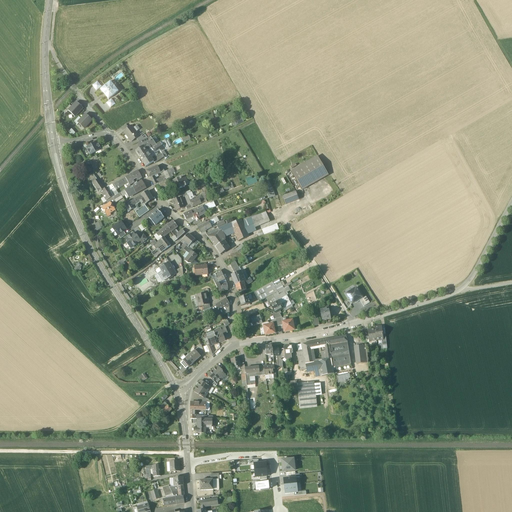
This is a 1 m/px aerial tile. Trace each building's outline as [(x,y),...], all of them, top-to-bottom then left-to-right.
[(111,81),(101,89),(109,99),(119,91),(111,81)] [(97,82),(92,86),(96,91),(102,87),(97,82)] [(77,105),(76,103),(72,107),(68,111),(73,115),(75,113),(76,115),(82,109),(80,107),(81,106),(78,104),(77,105)] [(69,105),(63,112),(65,114),(68,111),(72,107),(69,105)] [(81,119),(78,123),(79,124),(82,127),(84,125),(86,127),(91,121),(89,119),(90,118),(88,116),(87,117),(85,115),(81,119)] [(134,128),(131,125),(123,132),(132,142),(139,136),(136,132),(139,129),(137,126),(134,128)] [(139,142),(138,142),(141,148),(143,147),(143,146),(153,140),(151,137),(147,139),(139,142)] [(153,140),(143,146),(143,147),(144,146),(146,150),(156,145),(153,140)] [(165,140),(156,145),(156,146),(153,147),(157,152),(160,150),(161,152),(164,151),(169,148),(165,140)] [(97,142),(87,148),(88,150),(87,150),(89,153),(90,155),(101,150),(101,149),(100,147),(98,144),(97,142)] [(143,147),(141,148),(136,151),(139,157),(143,155),(143,154),(147,151),(146,150),(144,146),(143,147)] [(153,147),(152,149),(153,151),(149,154),(150,156),(152,155),(157,152),(153,147)] [(147,151),(143,154),(143,155),(139,157),(143,162),(147,159),(146,159),(150,156),(149,154),(148,153),(147,151)] [(154,159),(153,159),(156,163),(164,157),(162,153),(154,159)] [(154,162),(150,156),(146,159),(147,159),(143,162),(146,167),(154,162)] [(293,173),(303,190),(327,176),(318,159),(293,173)] [(158,166),(146,171),(149,178),(151,178),(157,175),(161,173),(159,170),(158,166)] [(138,170),(130,175),(134,182),(136,181),(142,178),(138,170)] [(170,170),(164,173),(165,177),(167,180),(173,177),(170,170)] [(134,182),(130,175),(125,178),(128,183),(130,185),(134,182)] [(186,177),(179,179),(179,178),(172,181),(174,186),(175,185),(177,190),(186,186),(185,183),(188,182),(186,177)] [(93,184),(98,181),(96,178),(89,182),(89,186),(93,184)] [(256,178),(249,181),(248,178),(246,179),(249,186),(257,183),(256,178)] [(122,180),(114,185),(117,189),(125,185),(122,180)] [(166,180),(159,184),(161,189),(169,186),(166,180)] [(109,186),(104,189),(98,181),(93,184),(99,193),(101,192),(102,195),(109,191),(107,188),(109,187),(109,186)] [(142,181),(124,191),(127,194),(128,197),(146,188),(142,181)] [(109,191),(102,195),(106,201),(113,197),(109,192),(109,191)] [(148,192),(142,195),(146,202),(152,198),(148,192)] [(122,197),(120,193),(119,194),(114,197),(113,198),(116,203),(123,198),(122,197)] [(298,201),(295,193),(282,197),(285,205),(298,201)] [(144,203),(146,202),(142,195),(130,203),(130,204),(132,206),(142,200),(144,203)] [(184,208),(180,199),(180,198),(172,201),(177,211),(184,208)] [(194,199),(190,201),(193,207),(198,205),(196,198),(194,199)] [(205,212),(216,207),(214,201),(202,206),(203,206),(205,212)] [(108,204),(102,208),(102,209),(103,211),(106,215),(110,212),(110,213),(115,210),(112,205),(111,203),(108,204)] [(134,209),(132,206),(130,204),(125,207),(129,213),(134,209)] [(146,206),(136,213),(139,216),(140,218),(149,211),(146,206)] [(205,212),(203,206),(195,210),(199,217),(206,213),(205,212)] [(195,209),(184,215),(186,220),(191,218),(194,217),(195,220),(196,220),(196,221),(197,221),(199,220),(200,219),(199,218),(199,217),(195,210),(195,209)] [(157,210),(152,214),(153,216),(149,219),(155,226),(164,218),(162,215),(160,212),(160,213),(157,210)] [(206,234),(216,248),(225,241),(224,236),(235,231),(238,241),(248,237),(241,220),(227,225),(220,228),(219,225),(215,227),(215,228),(213,229),(213,231),(206,234)] [(167,226),(167,227),(177,240),(185,233),(183,231),(180,234),(179,233),(178,234),(174,230),(178,227),(173,221),(167,226)] [(121,222),(113,228),(118,236),(124,232),(127,229),(121,222)] [(211,226),(209,222),(203,226),(206,231),(212,228),(211,226)] [(143,223),(138,227),(142,232),(147,228),(143,223)] [(175,242),(177,240),(167,227),(161,231),(166,236),(169,234),(172,237),(171,238),(175,242)] [(164,237),(166,236),(161,231),(154,236),(158,241),(164,237)] [(133,233),(126,239),(128,242),(127,243),(131,248),(136,245),(136,244),(140,241),(138,238),(137,239),(133,233)] [(144,234),(138,238),(140,241),(142,244),(147,239),(144,234)] [(195,240),(188,234),(183,240),(189,246),(190,245),(192,243),(195,240)] [(164,237),(158,241),(161,246),(167,242),(164,237)] [(230,248),(225,241),(216,248),(221,255),(230,248)] [(161,246),(158,248),(160,251),(161,253),(171,246),(167,242),(161,246)] [(178,251),(183,247),(179,243),(174,247),(178,251)] [(156,253),(160,251),(158,248),(157,249),(151,253),(154,256),(156,255),(155,254),(156,253)] [(190,254),(185,261),(189,264),(191,263),(197,256),(192,252),(190,255),(190,254)] [(238,267),(235,261),(230,265),(235,274),(237,273),(241,272),(238,267)] [(169,263),(167,264),(165,264),(164,264),(164,266),(159,269),(161,272),(158,274),(163,281),(166,279),(166,280),(167,279),(169,280),(170,279),(170,277),(176,274),(175,272),(169,263)] [(207,265),(196,267),(197,275),(208,274),(207,265)] [(182,267),(175,272),(176,274),(179,278),(183,276),(182,267)] [(218,276),(216,277),(216,278),(213,280),(218,289),(222,287),(220,285),(219,282),(225,279),(221,271),(217,273),(218,276)] [(244,278),(241,272),(237,273),(241,283),(244,282),(247,281),(246,278),(244,278)] [(241,283),(237,273),(235,274),(232,275),(235,284),(241,283)] [(278,279),(272,282),(278,292),(283,289),(284,289),(278,279)] [(241,283),(235,284),(237,292),(246,290),(245,285),(244,282),(241,283)] [(272,282),(263,288),(268,297),(272,295),(278,292),(272,282)] [(263,288),(254,292),(259,302),(267,298),(268,297),(263,288)] [(356,288),(346,294),(352,304),(356,301),(357,303),(360,301),(364,299),(363,299),(363,298),(359,292),(356,288)] [(278,292),(272,295),(274,297),(279,294),(280,293),(282,296),(283,295),(287,293),(286,292),(285,293),(283,291),(283,289),(278,292)] [(206,293),(196,295),(199,307),(204,306),(209,305),(206,293)] [(287,297),(286,298),(285,297),(283,295),(282,296),(280,293),(279,294),(274,297),(277,302),(271,306),(275,313),(279,310),(283,308),(284,309),(291,304),(287,297)] [(274,297),(272,295),(268,297),(267,298),(271,306),(277,302),(274,297)] [(249,299),(248,296),(239,298),(241,306),(250,304),(249,299)] [(366,297),(363,298),(363,299),(364,299),(360,301),(364,307),(370,303),(366,297)] [(230,304),(226,299),(216,305),(219,311),(226,306),(227,308),(230,306),(230,304)] [(215,319),(230,313),(230,306),(227,308),(226,306),(219,311),(216,305),(211,308),(213,312),(212,313),(215,319)] [(327,309),(320,310),(322,320),(331,319),(330,310),(327,310),(327,309)] [(279,310),(273,314),(276,319),(282,317),(280,314),(281,313),(279,310)] [(260,315),(251,318),(253,326),(262,323),(260,315)] [(283,322),(282,322),(283,325),(284,332),(294,330),(292,320),(283,322)] [(273,324),(264,326),(266,335),(275,333),(274,327),(273,324)] [(382,327),(375,328),(375,330),(376,341),(382,340),(383,340),(383,335),(382,327)] [(375,330),(368,330),(369,337),(369,341),(376,341),(375,330)] [(213,331),(206,334),(207,337),(209,340),(216,337),(215,334),(213,331)] [(223,335),(216,337),(218,343),(225,340),(223,335)] [(346,336),(324,340),(325,352),(326,357),(327,360),(331,359),(333,368),(351,364),(346,336)] [(216,337),(209,340),(211,346),(218,343),(216,337)] [(324,340),(317,342),(319,347),(321,347),(322,353),(325,352),(324,340)] [(317,342),(302,344),(303,352),(312,351),(312,349),(319,347),(317,342)] [(366,345),(354,347),(356,364),(368,363),(366,345)] [(284,347),(284,349),(281,349),(282,358),(285,358),(287,359),(291,358),(291,353),(292,353),(292,347),(290,347),(289,348),(288,347),(288,346),(286,346),(284,347)] [(278,365),(274,365),(274,370),(275,370),(278,369),(278,368),(283,368),(282,363),(283,363),(282,358),(281,349),(277,350),(277,352),(275,353),(275,354),(273,354),(273,356),(277,356),(278,364),(278,365)] [(199,354),(195,350),(192,353),(189,356),(195,362),(201,356),(199,354)] [(312,351),(303,352),(306,364),(314,362),(312,351)] [(303,352),(297,353),(301,371),(307,370),(306,364),(303,352)] [(195,362),(189,356),(186,358),(183,361),(185,362),(189,366),(189,367),(195,362)] [(240,358),(231,359),(233,369),(241,368),(241,367),(241,364),(240,358)] [(323,361),(319,362),(321,370),(322,376),(334,374),(333,368),(331,359),(327,360),(323,361)] [(314,362),(306,364),(307,370),(308,373),(315,371),(321,370),(319,362),(314,362)] [(274,365),(264,366),(265,375),(273,375),(273,370),(274,370),(274,365)] [(223,371),(219,366),(216,369),(216,368),(213,370),(221,380),(226,376),(223,372),(223,371)] [(253,368),(245,368),(245,369),(246,378),(250,377),(251,377),(251,374),(253,374),(253,368)] [(221,380),(213,370),(211,373),(208,375),(212,380),(213,381),(213,380),(216,384),(217,384),(221,380)] [(138,378),(141,382),(147,378),(144,373),(138,378)] [(349,374),(338,376),(339,382),(345,381),(345,379),(350,378),(349,374)] [(208,385),(201,381),(198,385),(197,386),(208,393),(211,387),(208,385)] [(297,381),(288,382),(289,391),(298,390),(297,384),(297,381)] [(208,393),(197,386),(196,387),(197,388),(194,392),(203,398),(204,398),(205,398),(208,393)] [(321,387),(298,390),(300,410),(318,408),(316,397),(322,396),(321,387)] [(168,397),(164,393),(159,397),(163,401),(168,397)] [(205,403),(191,402),(191,410),(195,410),(206,410),(209,410),(209,402),(205,402),(205,403)] [(172,409),(168,405),(164,410),(162,412),(166,415),(172,409)] [(203,419),(198,419),(198,433),(201,433),(206,433),(206,426),(212,426),(212,419),(209,419),(203,419)] [(294,459),(282,460),(283,472),(295,471),(294,459)] [(175,462),(170,462),(170,472),(180,471),(179,461),(175,462)] [(267,470),(266,463),(254,464),(255,471),(267,470)] [(160,465),(146,466),(147,471),(149,471),(149,470),(153,470),(153,477),(161,476),(160,465)] [(267,477),(267,470),(255,471),(256,478),(267,477)] [(183,478),(173,478),(173,487),(178,486),(183,486),(183,478)] [(211,480),(200,480),(201,491),(213,490),(213,480),(211,480)] [(256,484),(257,491),(269,490),(269,489),(268,482),(264,483),(256,484)] [(297,492),(297,484),(285,485),(285,494),(294,493),(298,493),(297,492)] [(134,495),(142,493),(140,486),(133,488),(134,495)] [(154,500),(160,499),(157,490),(151,492),(154,500)] [(184,496),(179,497),(179,492),(173,492),(172,492),(172,493),(174,496),(175,496),(175,498),(177,505),(185,504),(183,497),(184,496)] [(173,498),(168,499),(169,506),(177,505),(175,498),(175,496),(174,496),(173,496),(173,498)]
